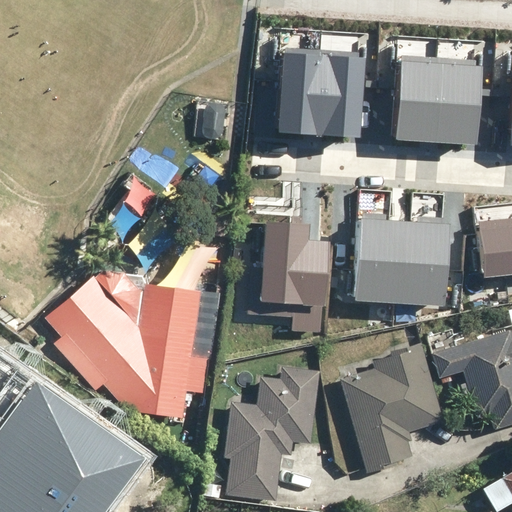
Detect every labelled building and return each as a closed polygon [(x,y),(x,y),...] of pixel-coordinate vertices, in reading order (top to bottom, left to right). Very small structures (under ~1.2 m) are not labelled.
[(431,0),(452,34),(505,0),(431,0)] [(265,49),(262,131),(339,133),(342,52),(265,49)] [(463,57),(381,54),(378,133),(459,136),(463,57)] [(511,59),(501,59),(498,144),(511,144),(511,59)] [(511,210),(459,218),(465,264),(511,257),(511,210)] [(335,214),(330,298),(425,304),(430,220),(335,214)] [(244,310),(311,312),(314,217),(246,215),(244,310)] [(126,409),(182,416),(199,288),(143,281),(137,325),(93,270),(44,318),(126,409)] [(505,326),(425,344),(434,380),(453,375),(457,392),(465,391),(470,415),(482,413),(485,425),(511,418),(511,332),(507,334),(505,326)] [(438,419),(418,337),(379,346),(381,357),(334,368),(357,466),(407,454),(401,427),(438,419)] [(278,449),(288,450),(289,438),(306,440),(313,364),(277,361),(276,373),(252,371),(250,399),(223,397),(218,453),(225,454),(222,491),(274,495),(278,449)] [(0,511),(95,511),(94,511),(133,457),(0,364),(0,511)] [(511,511),(511,463),(477,483),(492,509),(505,502),(510,511),(511,511)]
